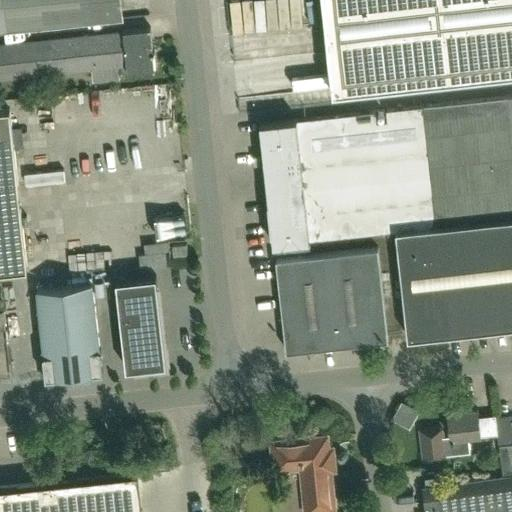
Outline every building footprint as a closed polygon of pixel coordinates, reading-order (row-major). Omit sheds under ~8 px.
[(0,0),(0,31),(120,18),(118,0),(0,0)] [(511,0),(322,0),(333,91),(511,70),(511,0)] [(121,31),(121,33),(126,72),(153,69),(150,43),(149,28),(121,31)] [(0,79),(90,70),(92,84),(117,81),(117,73),(126,72),(121,33),(0,45),(0,79)] [(511,95),(305,119),(296,120),(296,119),(259,123),(264,170),(265,187),(266,187),(272,246),(308,242),(308,241),(395,230),(408,338),(511,326),(511,95)] [(0,274),(26,271),(10,110),(0,110),(0,274)] [(172,247),(173,257),(187,256),(186,246),(172,247)] [(388,340),(386,321),(378,248),(276,259),(286,352),(388,340)] [(156,276),(116,280),(126,369),(166,364),(156,276)] [(100,348),(92,283),(37,289),(44,354),(43,354),(46,378),(103,372),(100,348)] [(403,398),(394,416),(411,425),(420,408),(403,398)] [(496,419),(495,417),(478,418),(478,411),(448,414),(451,437),(442,438),(441,429),(420,431),(423,460),(445,458),(444,456),(470,453),(468,436),(480,435),(480,432),(497,431),(495,419),(496,419)] [(511,511),(511,419),(511,420),(511,415),(495,417),(496,419),(495,419),(497,431),(502,477),(424,485),(426,511),(511,511)] [(331,451),(327,452),(326,440),(271,446),(274,473),(300,470),(303,511),(332,511),(329,473),(333,473),(331,451)] [(0,511),(141,511),(138,474),(0,487),(0,511)]
